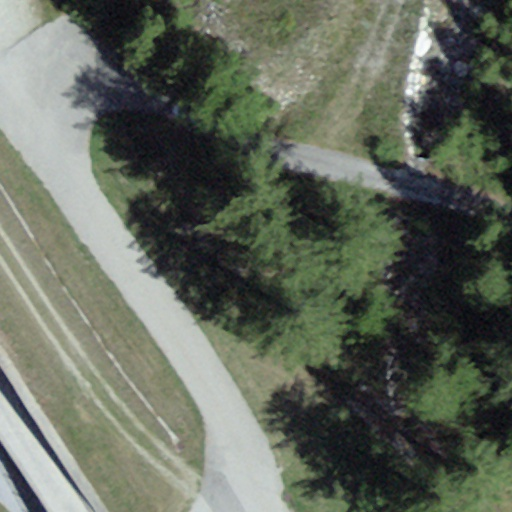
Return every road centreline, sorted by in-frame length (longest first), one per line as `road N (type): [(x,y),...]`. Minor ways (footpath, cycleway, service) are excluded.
road 1 (residential): [(267,511),(220,405),(20,113),(69,71),(106,81)]
road 2 (track): [(106,81),(254,146),(511,217)]
road 3 (primary): [(0,190),(88,337),(213,511)]
